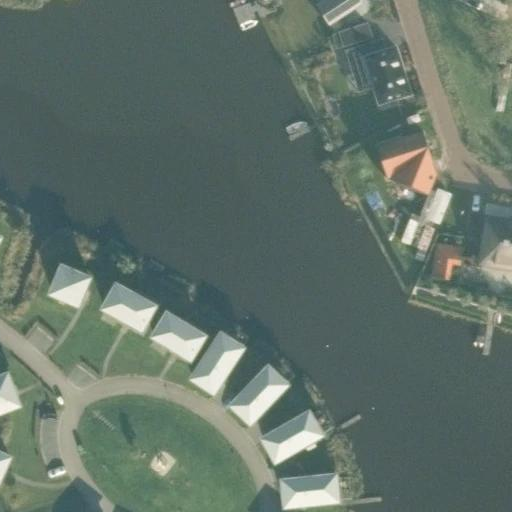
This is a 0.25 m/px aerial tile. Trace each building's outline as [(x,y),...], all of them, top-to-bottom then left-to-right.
[(362,0),(332,0),(331,1),(329,26),(362,4),(362,0)] [(338,50),(359,43),(355,28),(333,35),(338,50)] [(350,68),(365,63),(373,89),(379,106),(411,96),(396,48),(387,51),(364,58),(361,47),(345,52),(350,68)] [(389,179),(388,180),(388,181),(390,180),(388,181),(388,182),(399,178),(401,184),(429,195),(421,215),(422,215),(434,183),(433,183),(436,176),(426,144),(423,132),(377,147),(379,147),(389,179)] [(488,225),(483,262),(485,263),(485,259),(511,262),(511,225),(510,225),(510,228),(488,225)] [(53,296),(79,307),(90,281),(64,270),(53,296)] [(117,288),(105,311),(142,331),(155,309),(117,288)] [(154,339),(191,361),(204,339),(168,317),(154,339)] [(222,337),(193,381),(214,394),(243,351),(222,337)] [(233,407),(251,425),(286,388),(269,370),(233,407)] [(0,413),(19,406),(7,378),(0,380),(0,413)] [(309,415),(264,441),(276,463),(321,437),(309,415)] [(0,456),(0,480),(9,461),(0,456)] [(338,502),(336,478),(284,483),(286,508),(338,502)]
